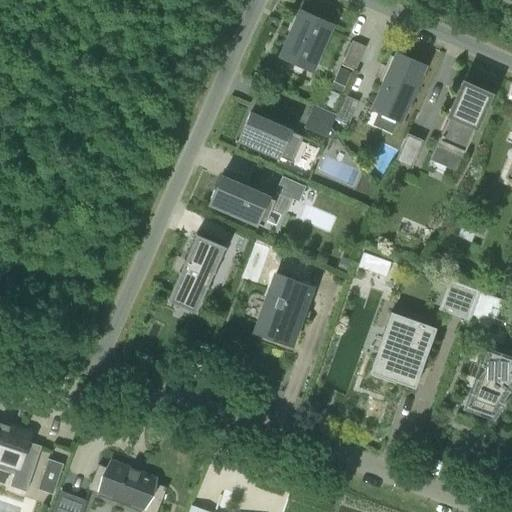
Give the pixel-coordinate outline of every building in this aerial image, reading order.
[(331,26),(312,18),(300,12),(280,56),(293,61),(292,62),(311,71),(331,26)] [(352,42),(341,66),(354,71),(365,48),(352,42)] [(373,109),(398,121),(422,67),(399,56),(393,70),(390,69),(373,109)] [(339,68),(330,88),(342,93),(350,73),(339,68)] [(435,146),(461,157),(489,95),(463,84),(435,146)] [(344,97),(334,120),(347,126),(357,102),(344,97)] [(313,106),(304,128),(331,140),(334,133),(330,128),(335,115),(313,106)] [(249,114),(238,140),(291,163),(302,138),(249,114)] [(407,136),(395,162),(410,168),(421,142),(407,136)] [(274,192),(298,202),(305,186),(281,176),(274,192)] [(274,201),(252,191),(220,177),(209,204),(263,227),(274,201)] [(195,234),(166,300),(196,313),(225,247),(195,234)] [(238,236),(232,249),(241,252),(246,240),(238,236)] [(434,251),(427,265),(437,270),(444,256),(434,251)] [(384,277),(390,262),(362,252),(357,267),(384,277)] [(341,257),(335,270),(345,275),(351,262),(341,257)] [(255,332),(290,344),(310,287),(275,276),(255,332)] [(470,318),(479,292),(479,290),(448,279),(438,310),(469,321),(470,318)] [(479,292),(470,318),(487,329),(505,301),(479,292)] [(368,372),(413,388),(435,329),(390,312),(368,372)] [(474,379),(465,406),(483,413),(482,417),(498,423),(506,400),(503,398),(511,384),(511,359),(485,350),(479,365),(479,366),(482,368),(475,379),(474,379)] [(0,472),(14,478),(9,490),(25,496),(43,452),(28,446),(31,438),(0,425),(0,472)] [(53,494),(63,464),(48,459),(37,489),(53,494)] [(97,493),(97,495),(140,511),(139,511),(156,511),(166,488),(153,483),(155,479),(110,461),(107,468),(98,465),(88,489),(97,493)] [(214,511),(215,511),(223,491),(222,491),(214,511)] [(80,511),(83,505),(59,496),(53,511),(80,511)]
